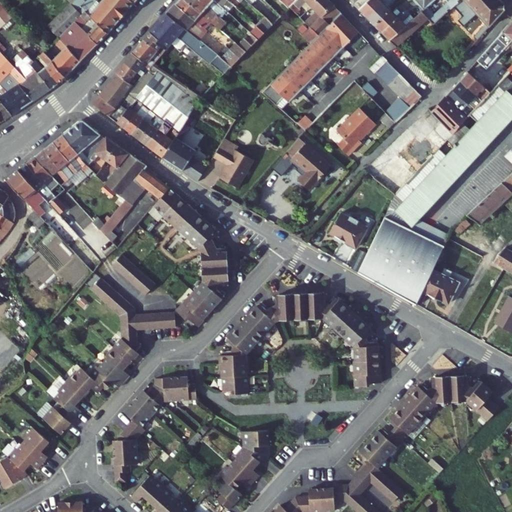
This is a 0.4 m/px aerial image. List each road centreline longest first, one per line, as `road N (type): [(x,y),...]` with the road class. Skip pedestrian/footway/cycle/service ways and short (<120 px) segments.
road 1 (residential): [(77,465),(94,427),(162,350),(196,347),(285,245)]
road 2 (residential): [(255,511),(306,457),(342,448),(444,333)]
road 3 (residential): [(285,245),(182,181),(71,96)]
road 4 (residential): [(285,245),(444,333)]
road 5 (tertiary): [(71,96),(157,0)]
